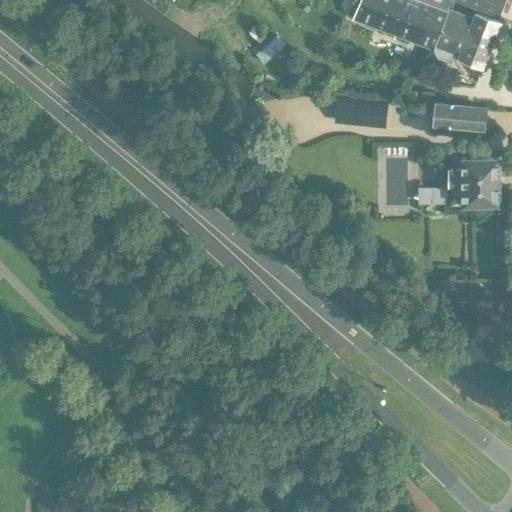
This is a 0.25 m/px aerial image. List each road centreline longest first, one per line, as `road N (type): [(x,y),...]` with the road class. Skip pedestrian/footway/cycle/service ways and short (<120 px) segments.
road 1 (secondary): [(0,57),(291,302)]
road 2 (secondary): [(291,302),(328,358),(484,511)]
road 3 (secondary): [(511,463),(365,341),(291,302)]
